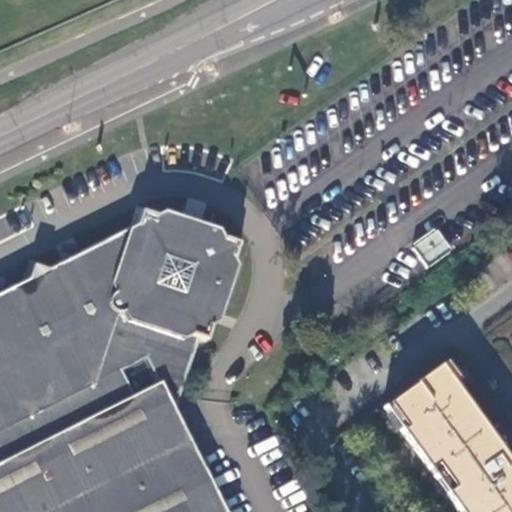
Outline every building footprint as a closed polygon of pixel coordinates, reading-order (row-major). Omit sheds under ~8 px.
[(0,511),(226,511),(178,415),(202,340),(209,343),(213,329),(206,327),(227,259),(236,260),(240,246),(228,243),(224,249),(155,226),(156,219),(142,214),(137,229),(49,273),(35,268),(30,283),(13,290),(0,296),(0,511)] [(166,214),(156,219),(155,226),(224,249),(228,243),(224,233),(166,214)] [(437,230),(412,248),(427,268),(451,250),(437,230)] [(239,268),(236,260),(227,259),(206,327),(213,329),(221,325),(239,268)] [(511,511),(511,466),(511,468),(453,386),(458,383),(445,363),(414,386),(387,406),(404,430),(400,433),(428,473),(435,467),(452,490),(444,496),(455,511),(511,511)]
